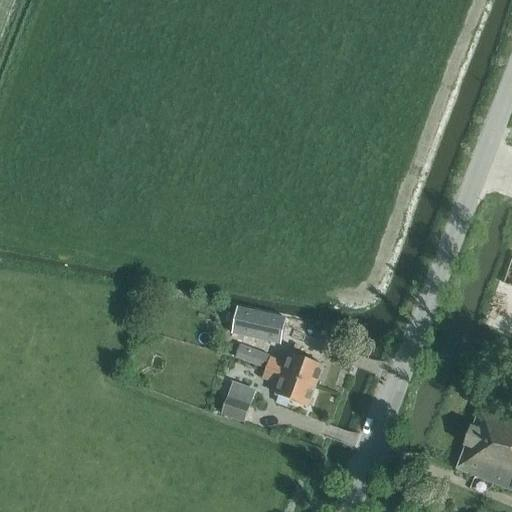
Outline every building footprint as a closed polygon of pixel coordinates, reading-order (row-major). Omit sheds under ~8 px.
[(232,334),(282,345),(287,319),(238,308),(232,334)] [(243,347),(238,361),(265,371),(266,368),(317,387),(325,366),(293,355),(289,366),(264,357),(264,355),(243,347)] [(317,387),(266,368),(265,371),(238,361),(231,380),(252,388),(256,377),(281,387),(277,396),(309,408),(317,387)] [(251,407),(228,399),(222,415),(245,424),(251,407)] [(511,416),(483,405),(458,470),(511,490),(511,416)]
